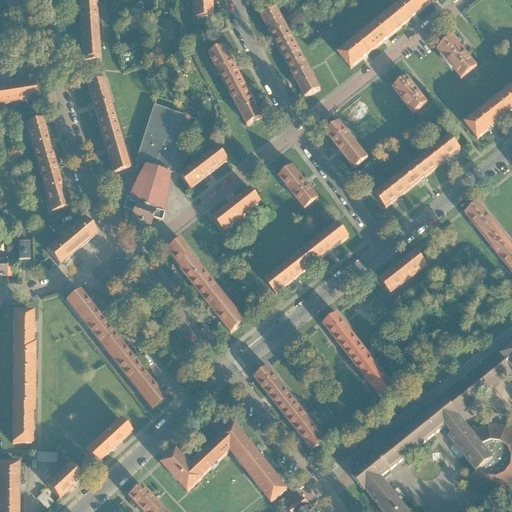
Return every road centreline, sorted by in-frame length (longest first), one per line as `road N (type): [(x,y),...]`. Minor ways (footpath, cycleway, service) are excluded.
road 1 (residential): [(460,0),(296,131)]
road 2 (residential): [(296,131),(135,255)]
road 3 (residential): [(229,375),(384,250)]
road 4 (residential): [(116,240),(89,196),(52,71)]
road 5 (residential): [(193,407),(81,269)]
road 6 (residential): [(229,375),(338,511)]
road 7 (residential): [(384,250),(511,150)]
road 8 (residential): [(78,511),(193,407)]
road 9 (residential): [(135,255),(229,375)]
road 10 (residential): [(296,131),(384,250)]
road 11 (residential): [(238,0),(239,27),(296,131)]
